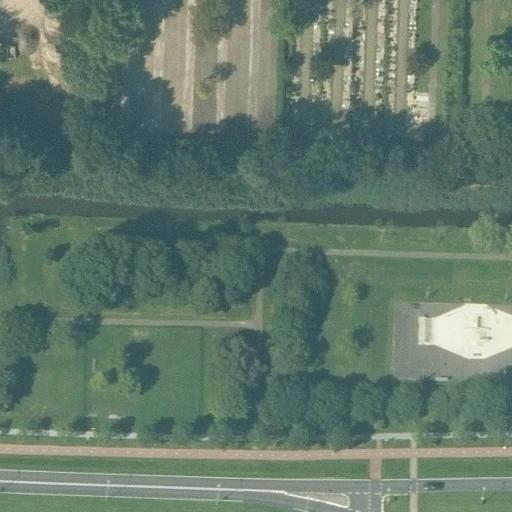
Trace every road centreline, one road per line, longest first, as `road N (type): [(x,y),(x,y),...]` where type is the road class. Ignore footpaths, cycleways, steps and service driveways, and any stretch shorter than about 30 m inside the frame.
road 1 (tertiary): [(206,489),(0,482)]
road 2 (tertiary): [(366,487),(206,489)]
road 3 (tertiary): [(511,485),(366,487)]
